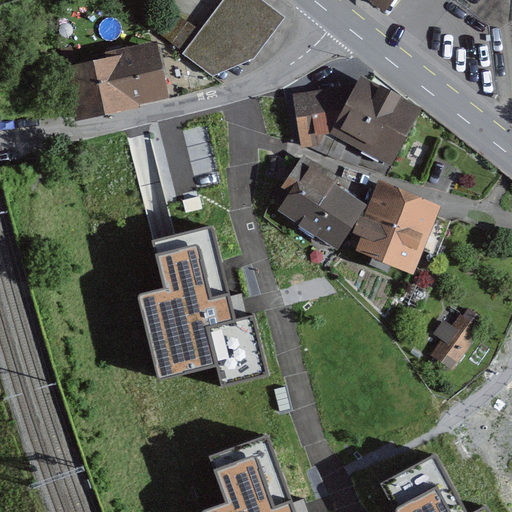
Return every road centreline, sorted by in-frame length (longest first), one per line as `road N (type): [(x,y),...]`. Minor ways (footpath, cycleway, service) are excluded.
road 1 (unclassified): [(337,19),(306,53),(242,90),(0,139)]
road 2 (primary): [(337,19),(511,157)]
